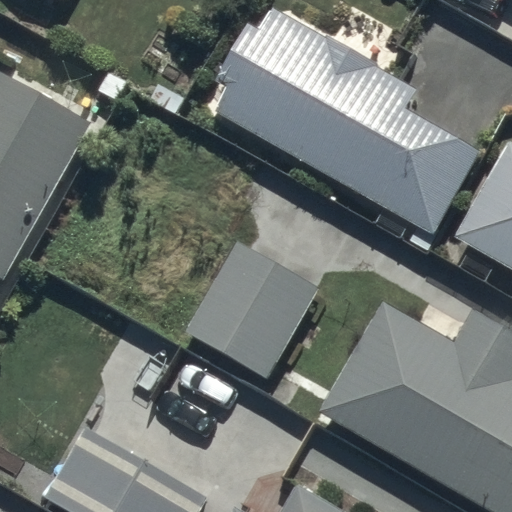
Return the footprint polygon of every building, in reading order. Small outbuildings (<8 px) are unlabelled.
[(278,7),(221,107),(433,226),(481,142),(401,97),(410,81),(278,7)] [(0,270),(86,112),(1,66),(0,66),(0,270)] [(511,153),(470,223),(511,247),(511,153)] [(242,238),(190,333),(269,376),(321,281),(242,238)] [(386,304),(329,408),(511,506),(511,333),(473,313),(457,343),(386,304)] [(51,491),(86,511),(192,511),(211,482),(96,414),(51,491)] [(259,511),(243,503),(237,511),(356,511),(301,482),(284,511),(259,511)]
